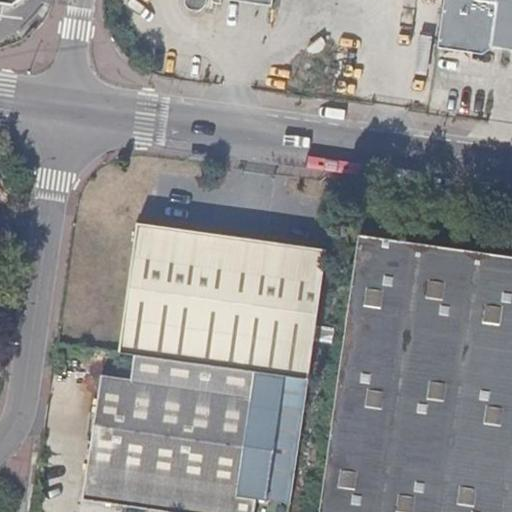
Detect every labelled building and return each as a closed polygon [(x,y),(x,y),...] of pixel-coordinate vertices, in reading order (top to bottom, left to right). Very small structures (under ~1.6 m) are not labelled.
[(273,0),(185,0),(185,3),(187,7),(190,9),(199,11),(202,10),(207,4),(207,0),(234,0),(272,6),(273,0)] [(511,0),(452,0),(447,40),(511,49),(511,0)] [(326,250),(137,224),(119,353),(134,355),(308,380),(326,250)] [(511,511),(511,257),(359,236),(319,511),(511,511)] [(131,379),(101,375),(83,500),(163,511),(254,511),(256,499),(291,505),(308,380),(134,355),(131,379)]
